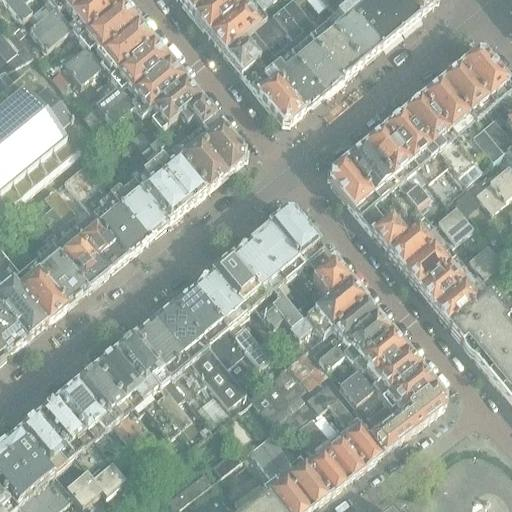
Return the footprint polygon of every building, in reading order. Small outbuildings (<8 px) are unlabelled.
[(31,20),(24,12),(16,2),(14,0),(0,0),(0,7),(1,6),(20,29),(31,20)] [(40,0),(47,8),(56,0),(18,0),(16,2),(24,12),(37,0),(40,0)] [(70,21),(95,0),(56,0),(47,8),(53,16),(28,37),(36,48),(64,26),(59,20),(66,15),(70,21)] [(78,46),(121,11),(111,0),(95,0),(70,21),(75,27),(68,32),(64,26),(36,48),(45,59),(71,38),(78,46)] [(217,0),(180,0),(177,3),(191,21),(217,0)] [(251,6),(257,0),(217,0),(191,21),(207,41),(251,6)] [(265,26),(259,17),(280,0),(257,0),(251,6),(207,41),(222,60),(241,44),(265,26)] [(359,29),(345,10),(336,0),(318,0),(335,21),(326,28),(362,71),(381,55),(359,29)] [(420,23),(400,0),(336,0),(345,10),(359,29),(381,55),(420,23)] [(434,2),(432,0),(400,0),(420,23),(433,12),(434,2)] [(362,71),(326,28),(327,29),(317,38),(311,31),(313,29),(292,4),(271,21),(291,46),(302,37),(308,45),(343,87),(362,71)] [(60,95),(137,31),(121,11),(78,46),(77,47),(84,56),(63,74),(51,84),(60,95)] [(263,49),(272,41),(264,31),(267,28),(265,26),(241,44),(260,66),(271,58),(263,49)] [(109,86),(152,49),(137,31),(60,95),(68,105),(80,95),(79,94),(101,76),(109,86)] [(0,59),(12,74),(32,63),(32,61),(17,42),(10,48),(17,56),(16,58),(0,39),(0,59)] [(306,118),(270,77),(269,78),(260,66),(241,44),(222,60),(280,130),(289,131),(306,118)] [(343,87),(308,45),(288,62),(323,103),(343,87)] [(91,132),(169,69),(152,49),(109,86),(116,95),(94,112),(95,113),(83,122),(91,132)] [(0,81),(3,80),(12,74),(0,59),(0,81)] [(511,97),(484,63),(484,62),(474,61),(474,62),(459,74),(493,114),(499,109),(511,97)] [(323,103),(288,62),(270,77),(306,118),(323,103)] [(151,117),(184,89),(169,69),(91,132),(99,141),(110,132),(111,133),(133,115),(141,125),(151,117)] [(504,128),(493,114),(459,74),(439,90),(484,144),(504,128)] [(0,224),(87,153),(28,81),(18,88),(15,85),(11,89),(3,80),(0,81),(0,312),(28,346),(38,338),(47,330),(0,272),(0,224)] [(186,119),(200,108),(184,89),(151,117),(156,122),(150,127),(160,139),(186,119)] [(501,163),(484,144),(439,90),(421,105),(475,169),(483,164),(490,172),(501,163)] [(511,97),(499,109),(511,122),(504,128),(484,144),(501,163),(508,157),(511,154),(511,97)] [(475,169),(421,105),(402,121),(461,193),(461,192),(463,194),(467,191),(471,187),(482,178),(475,169)] [(213,123),(200,108),(186,119),(199,134),(213,123)] [(461,193),(402,121),(384,136),(418,177),(416,178),(422,185),(433,175),(447,192),(448,191),(453,199),(461,193)] [(243,160),(213,123),(199,134),(192,140),(190,141),(226,183),(242,170),(243,160)] [(409,184),(416,178),(418,177),(384,136),(364,152),(417,218),(429,208),(409,184)] [(226,183),(190,141),(192,140),(190,137),(181,144),(183,147),(172,156),(165,148),(207,199),(226,183)] [(207,199),(165,148),(153,159),(158,165),(151,171),(150,172),(187,216),(207,199)] [(417,218),(364,152),(345,168),(378,209),(386,202),(403,222),(394,229),(405,242),(422,228),(424,227),(417,218)] [(483,210),(511,186),(511,154),(508,157),(511,162),(511,169),(488,190),(479,197),(471,187),(467,191),(475,201),(483,210)] [(187,216),(150,172),(151,171),(139,157),(119,173),(132,189),(131,190),(166,233),(187,216)] [(378,209),(345,168),(330,180),(329,190),(358,225),(378,209)] [(147,248),(108,202),(84,172),(63,188),(84,213),(92,223),(128,264),(147,248)] [(511,202),(511,186),(483,210),(491,220),(511,202)] [(128,264),(92,223),(81,232),(73,222),(84,213),(63,188),(54,195),(43,205),(48,212),(50,214),(64,231),(107,282),(128,264)] [(166,233),(131,190),(122,198),(118,194),(108,202),(147,248),(166,233)] [(479,210),(467,195),(452,207),(464,222),(479,210)] [(43,205),(24,221),(29,228),(48,212),(43,205)] [(405,242),(394,229),(378,209),(358,225),(386,258),(405,242)] [(107,282),(64,231),(50,214),(40,222),(53,237),(43,245),(51,254),(87,297),(107,282)] [(422,228),(405,242),(386,258),(402,277),(439,248),(444,242),(462,228),(453,216),(429,236),(422,228)] [(322,258),(292,221),(283,220),(268,232),(303,274),(310,268),(322,258)] [(453,266),(446,257),(470,237),(462,228),(444,242),(439,248),(402,277),(417,296),(453,266)] [(303,274),(268,232),(249,248),(284,290),(303,274)] [(511,235),(502,244),(507,250),(511,245),(511,235)] [(275,297),(284,290),(249,248),(229,264),(281,328),(289,337),(301,327),(275,297)] [(67,314),(31,271),(20,279),(0,254),(0,272),(47,330),(67,314)] [(87,297),(51,254),(31,271),(67,314),(87,297)] [(432,314),(493,263),(486,254),(467,270),(461,275),(453,266),(417,296),(432,314)] [(347,287),(331,268),(322,258),(310,268),(319,278),(311,284),(328,304),(347,287)] [(483,302),(477,295),(482,288),(501,273),(493,263),(432,314),(447,333),(486,301),(485,300),(483,302)] [(281,328),(229,264),(212,279),(247,321),(253,315),(264,327),(264,326),(272,336),(281,328)] [(249,324),(247,321),(212,279),(192,295),(226,337),(232,332),(239,340),(233,345),(258,376),(269,367),(239,332),(249,324)] [(330,337),(364,308),(347,287),(328,304),(301,327),(289,337),(297,347),(313,334),(322,344),(330,337)] [(308,307),(297,293),(291,298),(302,312),(308,307)] [(258,376),(233,345),(226,337),(192,295),(172,311),(235,387),(247,377),(251,381),(252,380),(252,381),(258,376)] [(509,336),(504,330),(508,326),(486,301),(447,333),(474,365),(509,336)] [(341,351),(376,323),(364,308),(330,337),(334,342),(311,362),(318,369),(337,354),(341,351)] [(235,387),(172,311),(153,327),(205,390),(206,389),(227,415),(245,399),(235,387)] [(28,346),(0,312),(0,357),(6,364),(28,346)] [(351,370),(390,339),(376,323),(341,351),(344,355),(340,358),(337,354),(318,369),(325,378),(344,362),(351,370)] [(205,390),(153,327),(133,343),(170,387),(181,378),(197,397),(205,390)] [(511,383),(511,370),(507,364),(511,359),(511,339),(509,336),(474,365),(498,394),(511,383)] [(369,386),(405,357),(390,339),(351,370),(357,377),(338,393),(347,404),(365,389),(360,384),(365,380),(369,386)] [(197,436),(191,428),(177,410),(184,404),(170,387),(133,343),(115,359),(180,437),(182,436),(188,443),(197,436)] [(380,407),(419,375),(405,357),(369,386),(365,389),(347,404),(355,413),(373,398),(380,407)] [(180,437),(115,359),(96,375),(137,424),(143,419),(168,448),(180,437)] [(137,424),(96,375),(76,391),(130,456),(133,459),(139,454),(147,464),(149,463),(152,466),(161,459),(158,456),(161,453),(137,424)] [(398,420),(434,393),(419,375),(380,407),(390,418),(394,415),(398,420)] [(511,383),(498,394),(501,398),(505,398),(511,406),(511,383)] [(130,456),(76,391),(57,406),(111,472),(130,456)] [(328,412),(337,405),(332,398),(326,391),(306,406),(317,421),(319,419),(328,412)] [(443,415),(444,405),(434,393),(398,420),(403,426),(398,430),(394,433),(404,446),(443,415)] [(328,447),(316,431),(324,424),(319,419),(317,421),(306,406),(304,405),(289,416),(348,488),(365,475),(337,440),(328,447)] [(368,443),(358,430),(337,405),(328,412),(346,434),(337,440),(365,475),(383,461),(368,443)] [(111,472),(57,406),(38,422),(74,466),(85,479),(84,480),(101,500),(105,505),(125,488),(111,472)] [(394,433),(398,430),(393,423),(392,423),(385,414),(366,428),(374,438),(368,443),(383,461),(383,462),(404,446),(394,433)] [(348,488),(289,416),(280,423),(291,439),(310,461),(302,467),(330,502),(348,488)] [(74,466),(38,422),(18,439),(54,483),(74,466)] [(65,496),(54,483),(18,439),(0,453),(0,494),(15,511),(63,511),(72,505),(77,511),(85,511),(101,500),(84,480),(65,496)] [(316,511),(330,502),(302,467),(298,463),(291,469),(270,441),(259,450),(309,511),(316,511)] [(309,511),(259,450),(249,458),(269,483),(261,490),(268,499),(278,511),(309,511)] [(182,459),(175,451),(165,459),(172,467),(182,459)] [(234,471),(242,465),(234,456),(227,461),(234,471)] [(227,461),(219,467),(227,477),(234,471),(227,461)] [(219,467),(212,473),(220,482),(227,477),(219,467)] [(203,495),(211,489),(203,479),(196,485),(203,495)] [(196,485),(188,490),(196,501),(203,495),(196,485)] [(188,490),(181,496),(189,506),(196,501),(188,490)] [(15,511),(0,494),(0,511),(15,511)] [(181,496),(174,502),(182,511),(189,506),(181,496)] [(278,511),(268,499),(250,511),(278,511)] [(174,502),(167,507),(170,511),(181,511),(182,511),(174,502)]
